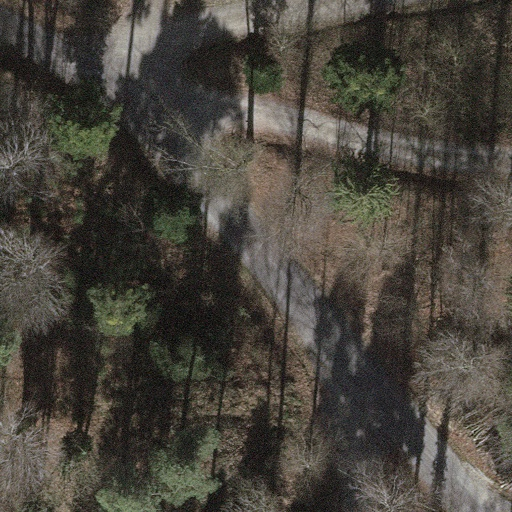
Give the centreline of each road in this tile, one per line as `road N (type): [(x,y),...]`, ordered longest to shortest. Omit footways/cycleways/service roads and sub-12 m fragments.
road 1 (unclassified): [(0,19),(134,93),(213,206),(477,511)]
road 2 (track): [(511,159),(441,155),(134,93)]
road 3 (track): [(134,93),(178,34),(313,0)]
road 4 (track): [(338,345),(363,511)]
